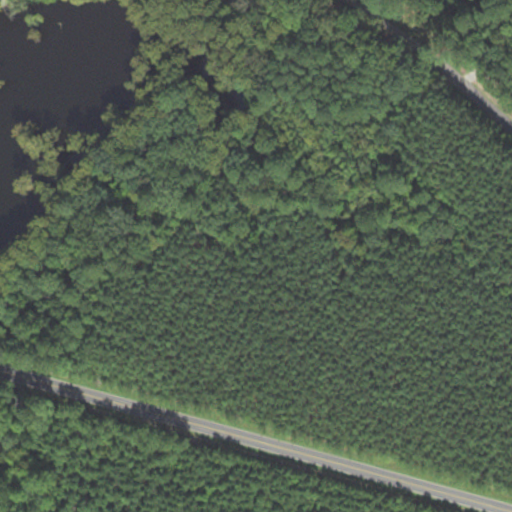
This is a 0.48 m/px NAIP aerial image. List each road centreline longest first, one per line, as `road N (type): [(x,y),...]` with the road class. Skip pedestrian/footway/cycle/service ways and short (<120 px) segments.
road 1 (tertiary): [(490,511),(0,370)]
road 2 (residential): [(511,127),(387,18),(352,0)]
